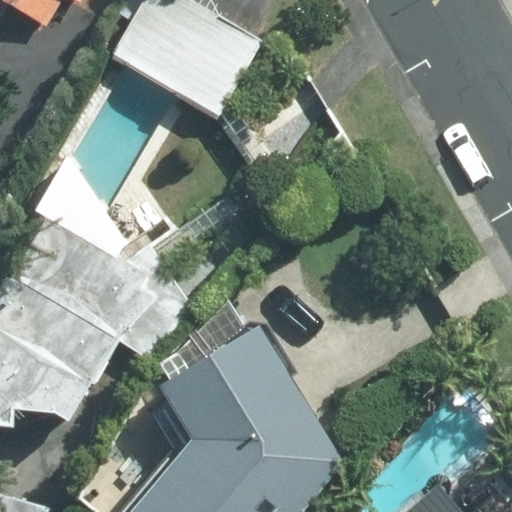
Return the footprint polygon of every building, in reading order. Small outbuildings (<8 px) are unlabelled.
[(93,0),(0,0),(0,14),(69,49),(93,0)] [(183,0),(131,0),(102,53),(220,120),(262,44),(183,0)] [(73,151),(0,308),(0,441),(65,444),(157,302),(73,151)] [(241,327),(149,386),(186,444),(128,511),(313,511),(340,481),(241,327)] [(0,511),(49,511),(54,505),(0,476),(0,511)] [(461,511),(444,491),(418,511),(461,511)]
